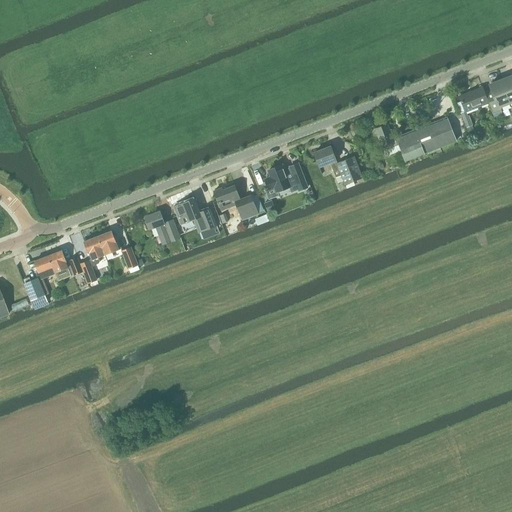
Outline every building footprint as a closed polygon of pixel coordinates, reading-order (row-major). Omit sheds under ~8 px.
[(500,79),(509,103),(511,101),(511,77),(511,75),(500,79)] [(509,103),(500,79),(489,83),(492,90),(486,93),(487,96),(486,96),(488,102),(493,117),(496,116),(495,112),(502,109),(501,106),(509,103)] [(482,88),(460,96),(465,111),(488,102),(486,96),(482,88)] [(466,112),(462,114),(467,128),(473,125),(469,115),(468,115),(466,112)] [(447,119),(397,138),(400,143),(406,161),(456,141),(447,119)] [(388,125),(376,130),(384,150),(400,143),(397,138),(394,139),(388,125)] [(331,146),(314,153),(319,167),(330,163),(333,170),(339,168),(337,163),(331,146)] [(354,157),(337,163),(339,168),(333,170),(335,177),(342,175),(345,183),(362,177),(354,157)] [(270,177),(264,179),(269,190),(274,188),(276,193),(290,188),(291,193),(298,190),(299,191),(309,188),(299,163),(289,166),(289,168),(285,169),(283,164),(267,170),(270,177)] [(223,188),(214,191),(218,202),(217,202),(218,204),(221,203),(223,208),(232,205),(233,206),(237,204),(243,220),(258,214),(251,195),(240,200),(235,186),(224,190),(223,188)] [(195,199),(175,207),(179,219),(182,218),(184,223),(194,220),(195,221),(197,221),(201,231),(217,225),(210,209),(200,212),(195,199)] [(160,213),(146,218),(150,229),(157,226),(160,236),(168,233),(171,243),(181,239),(173,220),(164,224),(160,213)] [(112,231),(98,236),(106,255),(121,249),(118,241),(116,242),(112,231)] [(88,283),(97,280),(92,266),(99,264),(100,261),(99,258),(106,255),(98,236),(85,242),(89,253),(90,253),(93,260),(81,264),(88,283)] [(131,248),(122,251),(129,269),(138,265),(131,248)] [(62,251),(48,256),(54,271),(61,269),(65,279),(76,274),(73,265),(67,267),(65,262),(66,262),(62,251)] [(48,256),(35,261),(39,272),(40,272),(42,278),(55,273),(54,271),(48,256)] [(38,279),(25,284),(34,307),(47,302),(38,279)]
